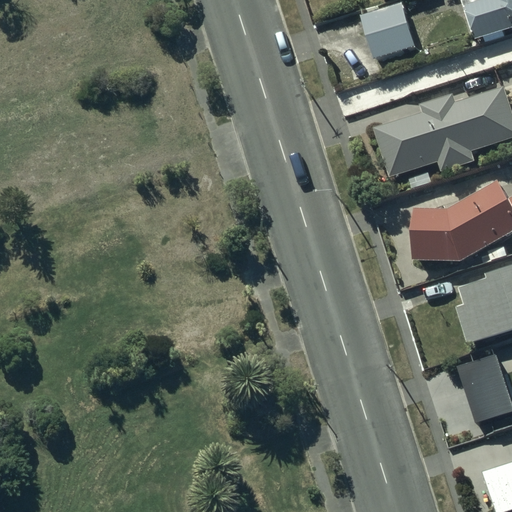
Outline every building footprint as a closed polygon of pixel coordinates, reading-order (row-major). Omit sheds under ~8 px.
[(463,8),(465,15),(463,15),(470,38),(472,37),(474,43),(511,30),(511,0),(480,0),(481,3),(463,8)] [(401,4),(360,17),(374,63),(415,50),(401,4)] [(373,131),(389,181),(437,165),(440,176),(474,165),(470,154),(511,140),(511,116),(503,89),(455,105),(452,98),(419,109),(421,116),(373,131)] [(511,200),(509,202),(507,203),(497,183),(446,211),(410,211),(410,265),(450,265),(461,265),(511,236),(511,200)] [(454,311),(466,349),(511,335),(511,269),(484,278),(486,283),(458,292),(463,308),(454,311)] [(511,414),(511,405),(497,359),(456,373),(475,428),(511,414)] [(511,511),(511,466),(481,476),(492,511),(511,511)]
